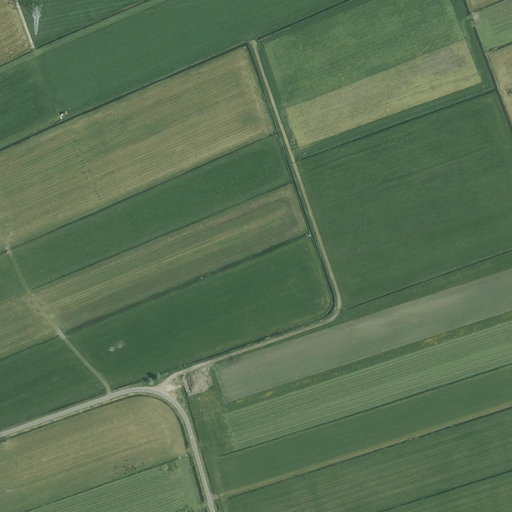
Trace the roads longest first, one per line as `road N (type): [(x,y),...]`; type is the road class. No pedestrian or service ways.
road 1 (track): [(250,37),(338,313),(171,376),(157,392)]
road 2 (unclassified): [(212,511),(186,420),(157,392),(127,390),(0,436)]
